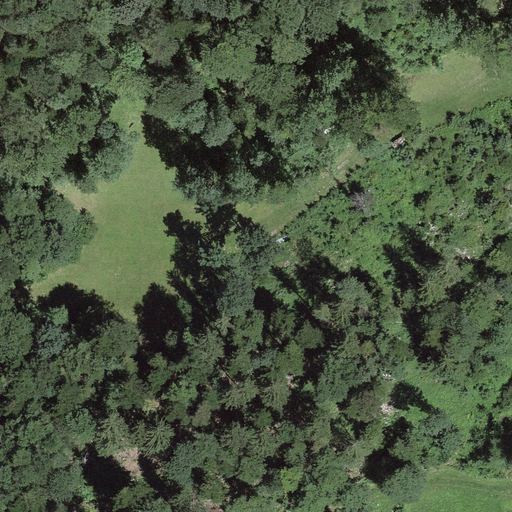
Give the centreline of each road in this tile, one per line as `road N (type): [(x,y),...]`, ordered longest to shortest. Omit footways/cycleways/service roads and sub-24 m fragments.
road 1 (track): [(511,74),(397,130),(253,230),(108,254),(50,290),(0,295)]
road 2 (track): [(511,488),(442,479),(312,511)]
